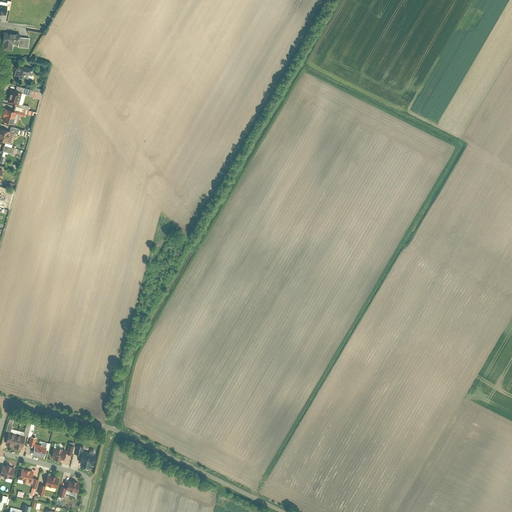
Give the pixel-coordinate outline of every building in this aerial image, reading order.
[(15,45),(28,46),(29,37),(19,36),(19,32),(4,31),(2,49),(12,50),(13,46),(15,45)] [(19,64),(19,65),(17,65),(16,68),(14,73),(19,74),(19,75),(26,77),(27,73),(32,74),(33,67),(19,64)] [(18,103),(21,91),(30,93),(31,88),(17,84),(15,89),(11,87),(7,100),(18,103)] [(30,93),(34,94),(33,96),(39,98),(41,91),(31,88),(30,93)] [(16,123),(19,113),(23,115),(25,108),(14,105),(13,109),(5,106),(2,114),(4,115),(2,119),(16,123)] [(0,139),(6,141),(9,129),(0,126),(0,139)] [(0,160),(1,160),(3,150),(11,152),(12,146),(4,144),(3,148),(0,147),(0,160)] [(8,429),(5,443),(22,447),(25,434),(8,429)] [(35,441),(32,452),(43,455),(46,444),(35,441)] [(54,443),(51,456),(63,459),(67,446),(54,443)] [(84,447),(80,463),(92,467),(96,450),(84,447)] [(3,461),(0,473),(12,477),(15,465),(3,461)] [(22,464),(18,477),(30,480),(33,467),(22,464)] [(49,471),(45,484),(56,487),(60,474),(49,471)] [(70,477),(67,488),(77,491),(80,480),(70,477)]
